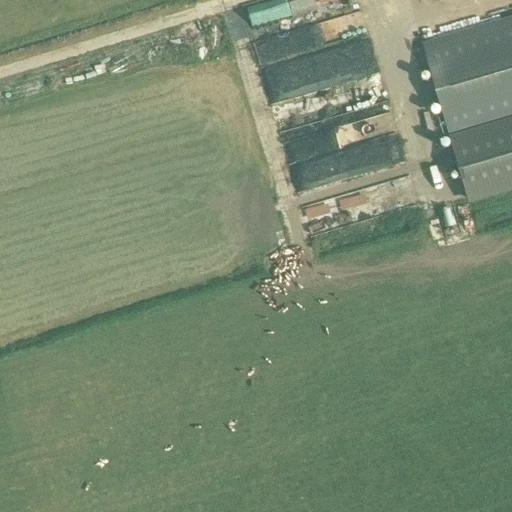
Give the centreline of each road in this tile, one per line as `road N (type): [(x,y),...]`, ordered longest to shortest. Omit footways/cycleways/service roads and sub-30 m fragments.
road 1 (track): [(240,0),(0,66)]
road 2 (track): [(503,0),(399,31),(390,0)]
